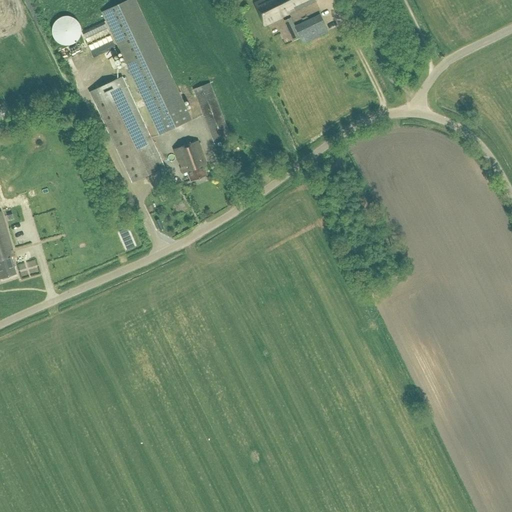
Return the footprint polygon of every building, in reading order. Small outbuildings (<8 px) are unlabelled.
[(295,11),(317,0),(261,0),(254,4),(264,25),(289,13),(287,10),(293,7),(295,11)] [(124,57),(154,135),(187,122),(150,29),(146,45),(142,36),(141,38),(136,36),(138,29),(122,25),(121,22),(116,24),(118,15),(114,6),(100,11),(110,36),(118,39),(124,36),(128,37),(130,44),(121,47),(117,47),(123,61),(124,57)] [(319,13),(294,25),(300,37),(325,25),(319,13)] [(300,37),(294,25),(291,17),(284,20),(293,40),(300,37)] [(54,42),(63,44),(65,33),(56,31),(54,42)] [(121,77),(88,90),(128,182),(160,168),(121,77)] [(205,83),(190,89),(210,141),(225,135),(205,83)] [(190,181),(207,175),(203,165),(206,164),(197,141),(174,149),(179,163),(181,162),(183,167),(181,168),(183,173),(187,172),(190,181)] [(8,278),(8,276),(16,273),(10,257),(13,256),(0,211),(0,278),(2,278),(3,279),(8,278)]
